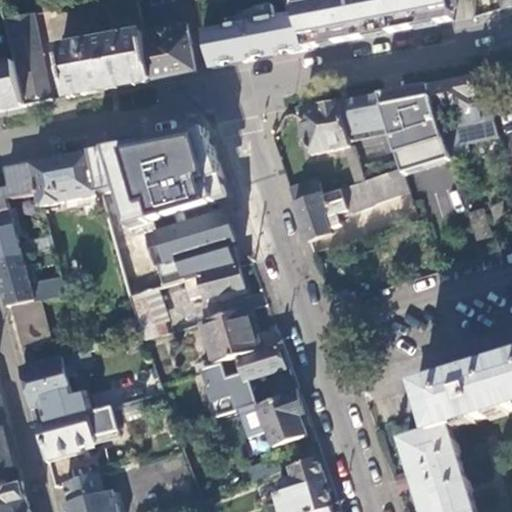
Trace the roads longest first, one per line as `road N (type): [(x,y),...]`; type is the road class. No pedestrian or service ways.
road 1 (residential): [(369,511),(239,95)]
road 2 (residential): [(511,39),(239,95)]
road 3 (residential): [(239,95),(0,143)]
road 4 (residential): [(0,333),(47,511)]
